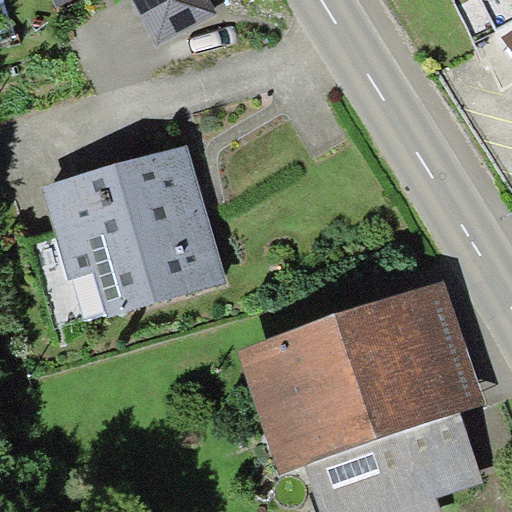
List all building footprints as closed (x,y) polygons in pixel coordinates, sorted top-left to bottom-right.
[(124,0),(149,45),(210,12),(203,0),(124,0)] [(511,43),(503,50),(511,61),(511,43)] [(106,261),(121,314),(216,288),(180,158),(42,196),(63,273),(106,261)] [(431,294),(233,359),(271,477),(297,468),(449,419),(470,412),(431,294)] [(449,419),(297,468),(311,511),(425,511),(422,503),(472,487),(449,419)]
